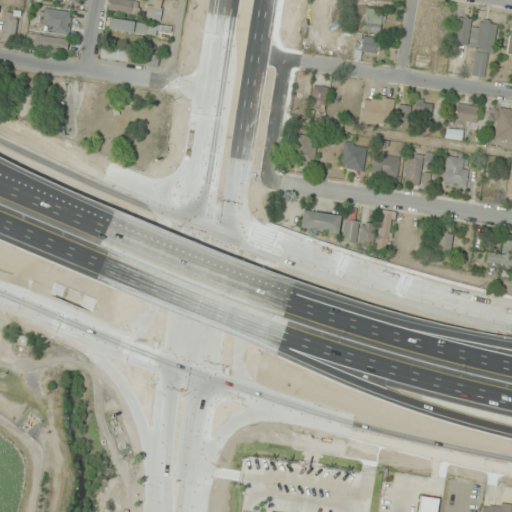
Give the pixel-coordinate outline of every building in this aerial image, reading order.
[(138,13),(138,0),(110,1),(110,14),(138,13)] [(43,27),(51,28),(51,34),(70,35),(71,11),(44,9),(43,27)] [(385,15),(369,9),(362,28),(378,34),(385,15)] [(17,12),(5,11),(5,34),(17,34),(17,12)] [(472,19),(457,16),(453,44),(478,48),(477,53),(492,55),(497,23),(480,20),(479,28),(471,27),(472,19)] [(171,28),(111,20),(110,31),(170,40),(171,28)] [(67,52),(69,40),(30,33),(28,45),(67,52)] [(361,53),(378,55),(381,38),(363,36),(361,53)] [(159,57),(105,48),(104,59),(157,68),(159,57)] [(325,110),(328,87),(313,85),(310,107),(325,110)] [(365,97),(361,121),(389,125),(393,101),(365,97)] [(425,100),(410,108),(417,121),(432,113),(425,100)] [(456,126),(478,124),(477,105),(455,107),(456,126)] [(511,111),(498,110),(493,139),(511,142),(511,111)] [(296,135),(292,162),(313,165),(317,138),(296,135)] [(363,172),(367,148),(344,143),(340,167),(363,172)] [(371,175),(397,178),(399,160),(373,157),(371,175)] [(446,186),(468,185),(467,157),(444,158),(446,186)] [(428,185),(428,174),(423,174),(423,158),(406,158),(406,185),(428,185)] [(338,232),(340,215),(303,212),(301,229),(338,232)] [(390,215),(380,214),(378,243),(389,243),(390,215)] [(341,241),(355,243),(359,222),(345,219),(341,241)] [(372,245),(375,225),(362,223),(358,243),(372,245)] [(435,249),(450,251),(452,235),(437,233),(435,249)] [(511,267),(511,242),(503,240),(500,255),(488,252),(486,262),(511,267)] [(418,511),(437,511),(440,499),(421,496),(418,511)]
